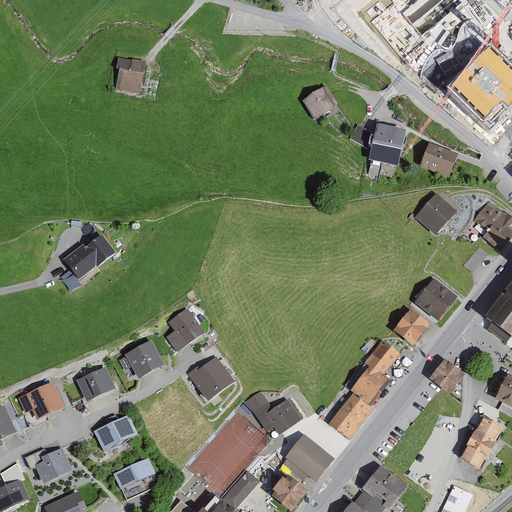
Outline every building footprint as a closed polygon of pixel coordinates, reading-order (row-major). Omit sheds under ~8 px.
[(146,66),(119,61),(117,72),(120,72),(117,92),(140,97),(146,66)] [(325,90),(303,104),(315,123),(337,109),(325,90)] [(359,126),(351,140),(368,151),(376,137),(359,126)] [(405,134),(379,129),(371,164),(397,170),(405,134)] [(459,160),(429,148),(421,169),(451,181),(459,160)] [(437,193),(416,217),(436,235),(457,211),(437,193)] [(511,222),(491,204),(475,223),(488,235),(483,240),(499,255),(511,241),(511,222)] [(66,264),(79,282),(114,257),(103,241),(86,253),(84,250),(66,264)] [(463,266),(471,274),(488,256),(480,248),(463,266)] [(432,282),(414,307),(439,325),(457,300),(432,282)] [(511,287),(484,325),(511,345),(511,287)] [(206,337),(188,312),(169,325),(170,326),(175,335),(167,340),(178,356),(206,337)] [(412,315),(393,338),(411,352),(429,329),(412,315)] [(151,344),(126,358),(126,359),(120,363),(125,373),(132,370),(139,383),(165,370),(151,344)] [(383,344),(365,366),(371,371),(351,394),(372,411),(391,387),(382,380),(400,358),(398,356),(383,344)] [(222,361),(195,379),(211,401),(237,383),(222,361)] [(446,362),(429,383),(450,400),(466,380),(446,362)] [(105,372),(78,382),(88,406),(114,395),(105,372)] [(511,381),(507,379),(496,403),(511,410),(511,381)] [(53,385),(19,400),(26,415),(33,412),(38,424),(65,412),(53,385)] [(353,397),(329,427),(348,442),(372,412),(353,397)] [(268,404),(254,415),(269,435),(273,431),(279,438),(304,420),(289,400),(273,412),(268,404)] [(5,410),(0,411),(0,443),(17,436),(5,410)] [(484,417),(460,460),(480,471),(503,428),(484,417)] [(130,419),(94,434),(103,457),(140,441),(130,419)] [(334,463),(306,439),(284,466),(304,483),(307,480),(314,486),(334,463)] [(44,452),(25,461),(31,473),(36,471),(45,490),(74,476),(62,451),(47,458),(44,452)] [(149,461),(113,477),(122,495),(157,478),(149,461)] [(378,465),(343,511),(380,511),(383,508),(387,511),(406,485),(378,465)] [(295,511),(309,496),(288,480),(269,503),(279,511),(295,511)] [(86,511),(79,495),(44,511),(86,511)] [(231,511),(216,498),(204,511),(231,511)]
